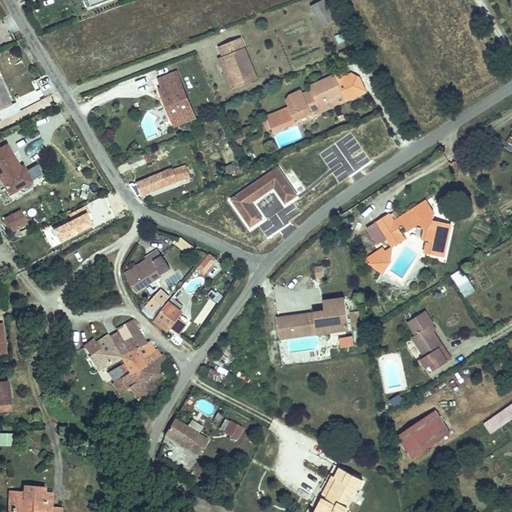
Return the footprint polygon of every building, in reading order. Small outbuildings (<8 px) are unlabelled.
[(329,0),(311,0),(323,21),(337,13),(329,0)] [(236,85),(257,77),(239,32),(218,40),(222,49),(236,85)] [(216,52),(230,88),(236,85),(222,49),(216,52)] [(166,92),(173,110),(191,103),(176,67),(160,74),(167,91),(166,92)] [(310,111),(350,93),(348,87),(341,71),(339,67),(308,80),(309,84),(301,88),(299,84),(287,89),(284,94),(287,101),(284,102),(284,100),(280,102),(281,105),(261,114),(266,125),(270,124),(293,114),(309,108),(310,111)] [(361,81),(353,71),(347,68),(341,71),(348,87),(361,81)] [(0,107),(13,101),(0,71),(0,107)] [(191,103),(173,110),(175,114),(193,106),(191,103)] [(193,106),(175,114),(178,123),(196,115),(193,106)] [(271,127),(295,117),(293,114),(270,124),(271,127)] [(246,134),(243,127),(234,131),(237,139),(246,134)] [(5,139),(0,141),(0,175),(9,190),(36,176),(28,163),(22,167),(5,139)] [(147,149),(134,153),(138,163),(151,158),(147,149)] [(191,157),(139,176),(144,189),(189,171),(188,164),(193,163),(191,157)] [(286,170),(277,159),(271,163),(231,195),(253,223),(265,213),(253,198),(273,182),(287,199),(301,188),(286,170)] [(286,170),(301,188),(309,182),(294,164),(286,170)] [(71,192),(71,201),(79,202),(80,193),(71,192)] [(443,253),(450,221),(431,217),(432,212),(423,198),(389,220),(384,212),(370,221),(386,247),(400,237),(393,227),(399,222),(403,229),(410,224),(422,227),(420,236),(426,237),(424,249),(443,253)] [(22,204),(9,211),(16,223),(29,216),(22,204)] [(191,256),(197,248),(180,236),(174,244),(191,256)] [(206,273),(217,260),(209,253),(198,266),(206,273)] [(149,260),(130,271),(138,285),(174,266),(169,257),(152,266),(149,260)] [(324,262),(315,264),(318,274),(327,272),(324,262)] [(452,273),(462,297),(474,291),(464,268),(452,273)] [(206,295),(217,302),(222,295),(210,288),(206,295)] [(187,303),(172,291),(160,308),(175,319),(187,303)] [(328,310),(281,317),(285,338),(353,327),(348,295),(326,298),(328,310)] [(208,298),(194,323),(202,327),(215,302),(208,298)] [(429,330),(427,328),(430,326),(431,326),(423,312),(404,323),(412,336),(409,338),(421,358),(417,361),(423,370),(427,367),(430,372),(448,362),(444,356),(440,358),(435,350),(439,348),(429,330)] [(132,345),(146,336),(132,313),(126,317),(129,322),(121,326),(123,330),(132,345)] [(129,322),(126,317),(118,322),(121,326),(129,322)] [(0,321),(0,349),(14,347),(9,322),(5,320),(0,321)] [(132,345),(123,330),(115,335),(124,350),(133,345),(132,345)] [(106,360),(124,350),(115,335),(112,331),(100,339),(98,335),(88,341),(94,350),(97,347),(106,360)] [(124,379),(136,371),(143,366),(136,355),(154,344),(147,335),(146,336),(132,345),(133,345),(124,350),(127,356),(133,365),(120,373),(124,379)] [(339,336),(340,346),(354,345),(353,335),(339,336)] [(421,358),(409,338),(400,344),(412,364),(415,362),(417,361),(421,358)] [(141,379),(131,385),(141,401),(151,395),(145,385),(160,375),(173,367),(163,351),(161,352),(155,343),(154,344),(136,355),(143,366),(136,371),(141,379)] [(94,350),(102,362),(106,360),(97,347),(94,350)] [(444,356),(439,348),(435,350),(440,358),(444,356)] [(120,373),(133,365),(127,356),(109,367),(115,376),(120,373)] [(141,379),(136,371),(124,379),(128,386),(131,385),(141,379)] [(124,379),(120,373),(115,376),(123,390),(128,386),(124,379)] [(154,399),(163,381),(160,375),(145,385),(151,395),(154,399)] [(16,409),(11,381),(0,382),(0,404),(1,412),(16,409)] [(430,412),(395,437),(409,457),(445,433),(430,412)] [(177,414),(168,429),(204,449),(212,434),(177,414)] [(126,423),(128,432),(140,430),(138,421),(126,423)] [(229,422),(222,435),(237,443),(243,430),(229,422)] [(93,426),(90,425),(88,438),(98,439),(100,431),(96,430),(93,426)] [(129,444),(141,442),(141,441),(140,430),(128,432),(126,433),(129,444)] [(20,446),(21,434),(5,433),(5,446),(20,446)] [(182,471),(163,461),(157,470),(176,482),(181,476),(182,471)] [(183,486),(189,475),(182,471),(181,476),(176,482),(183,486)] [(324,503),(319,511),(348,511),(364,485),(342,472),(336,482),(338,484),(327,504),(324,503)] [(26,485),(16,484),(14,505),(35,507),(35,504),(51,506),(50,511),(62,511),(63,502),(55,501),(56,487),(47,486),(48,481),(27,478),(26,485)] [(322,501),(324,503),(327,504),(338,484),(336,482),(333,481),(322,501)] [(14,505),(16,484),(10,483),(8,509),(36,511),(50,511),(51,506),(35,504),(35,507),(14,505)]
